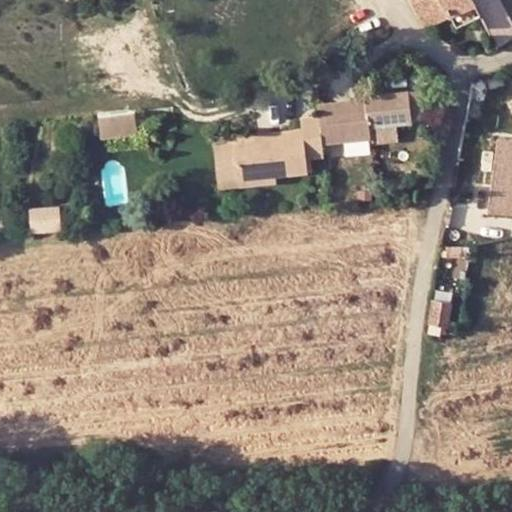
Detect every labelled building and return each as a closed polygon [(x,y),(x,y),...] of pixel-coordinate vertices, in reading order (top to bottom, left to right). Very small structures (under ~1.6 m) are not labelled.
[(471,0),(411,0),(425,26),(448,14),(473,2),(471,0)] [(471,0),(473,2),(478,12),(494,45),(511,34),(511,30),(496,0),(471,0)] [(454,25),(478,12),(473,2),(448,14),(454,25)] [(425,113),(423,83),(409,85),(410,83),(364,87),(365,93),(368,121),(413,115),(413,114),(425,113)] [(319,109),(322,135),(339,134),(369,131),(368,121),(365,93),(318,99),(319,109)] [(234,138),(237,177),(275,172),(274,166),(307,162),(306,147),(323,145),(322,135),(319,109),(302,110),(303,121),(270,125),(271,134),(250,136),(234,138)] [(102,114),(103,134),(132,130),(131,111),(102,114)] [(93,115),(93,135),(103,134),(102,114),(93,115)] [(479,118),(463,114),(454,162),(460,163),(461,157),(470,158),(479,118)] [(250,136),(271,134),(270,125),(249,127),(250,136)] [(371,148),(369,131),(339,134),(341,152),(371,148)] [(237,177),(234,138),(211,140),(215,180),(237,177)] [(511,144),(496,142),(484,217),(511,222),(511,144)] [(66,227),(66,205),(37,205),(37,228),(66,227)] [(451,306),(433,304),(429,323),(446,326),(451,306)]
